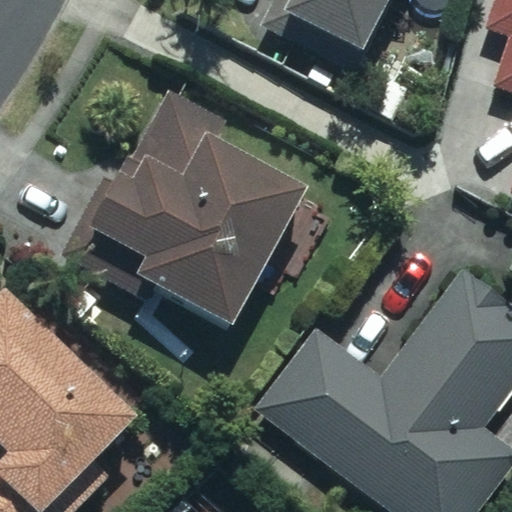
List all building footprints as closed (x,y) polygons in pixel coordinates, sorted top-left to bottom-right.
[(275,0),(263,24),(369,76),(406,0),(275,0)] [(511,0),(504,0),(495,31),(511,36),(511,56),(502,89),(511,91),(511,0)] [(170,91),(67,262),(155,315),(166,297),(237,339),(320,201),(218,139),(227,125),(170,91)] [(511,305),(463,269),(460,273),(436,255),(385,324),(409,342),(381,380),(317,332),(257,413),(390,511),(488,511),(511,480),(511,441),(491,425),(511,396),(511,305)] [(0,511),(52,511),(143,424),(10,288),(0,297),(0,511)]
